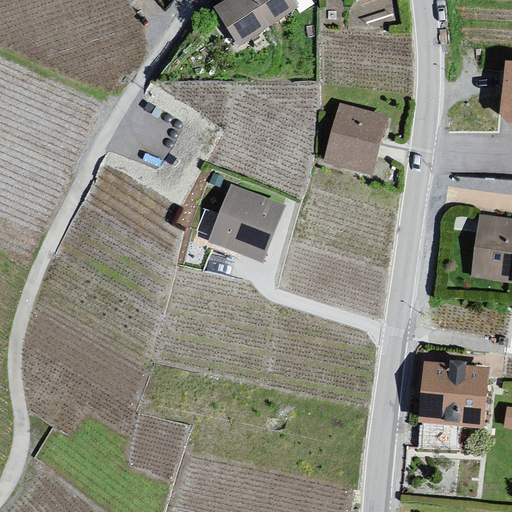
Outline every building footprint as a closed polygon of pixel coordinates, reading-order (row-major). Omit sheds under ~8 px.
[(296,8),(291,0),(224,0),(213,7),(239,46),(296,8)] [(350,0),(357,19),(389,9),(385,0),(350,0)] [(511,62),(506,62),(500,115),(509,122),(511,122),(511,62)] [(376,174),(391,118),(340,105),(325,161),(376,174)] [(265,261),(286,207),(228,184),(207,239),(265,261)] [(511,279),(511,220),(478,216),(470,274),(511,279)] [(489,366),(423,360),(417,418),(483,424),(489,366)]
